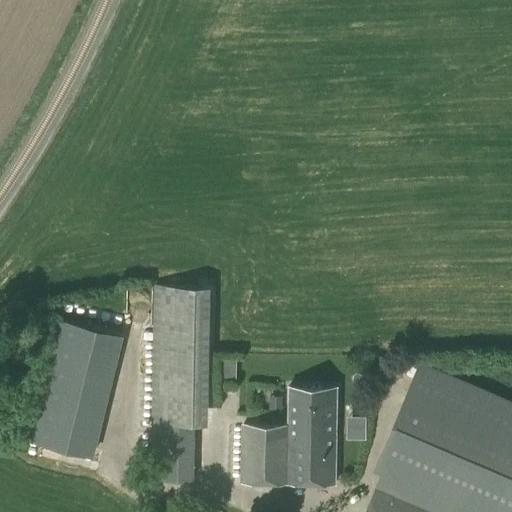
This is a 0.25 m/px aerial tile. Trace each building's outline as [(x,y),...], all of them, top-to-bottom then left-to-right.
[(208,423),(211,286),(154,285),(151,479),(195,479),(195,424),(208,423)] [(60,317),(30,436),(95,452),(124,332),(60,317)] [(364,511),(511,511),(511,402),(420,364),(377,463),(384,466),(364,511)] [(289,386),(289,424),(244,423),(243,481),(335,482),(337,387),(289,386)] [(370,436),(371,415),(351,415),(351,436),(370,436)]
